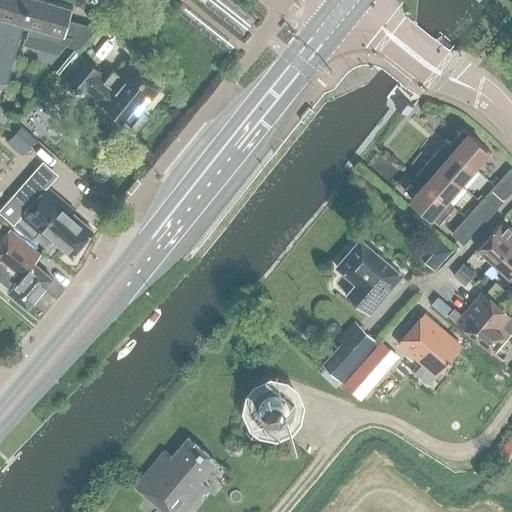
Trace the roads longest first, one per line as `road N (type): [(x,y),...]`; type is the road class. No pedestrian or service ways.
road 1 (primary): [(0,413),(346,5)]
road 2 (unclassified): [(276,511),(352,423),(378,418),(452,452),(478,446),(511,400)]
road 3 (tertiary): [(511,126),(487,98),(445,78),(346,5)]
